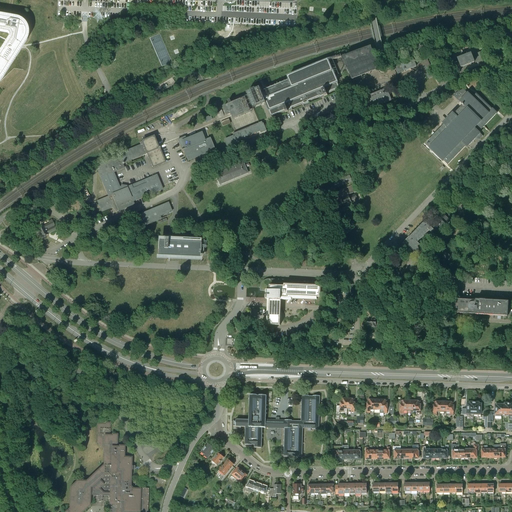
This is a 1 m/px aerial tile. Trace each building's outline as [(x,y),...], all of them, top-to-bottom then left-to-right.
[(0,86),(2,86),(25,46),(28,42),(29,40),(29,38),(30,33),(29,30),(28,28),(26,25),(24,23),(21,21),(20,20),(17,20),(0,17),(0,86)] [(172,62),(159,34),(149,38),(162,66),(172,62)] [(345,57),(342,58),(341,58),(342,61),(344,60),(348,68),(349,70),(376,60),(374,57),(371,48),(346,58),(345,57)] [(471,54),(458,60),(459,61),(450,64),(455,76),(484,64),(480,53),(472,56),(471,54)] [(424,67),(429,79),(434,76),(427,58),(421,61),(420,57),(414,60),(413,59),(401,64),(401,65),(395,67),(398,74),(404,72),(417,67),(416,66),(422,64),(424,67)] [(230,101),(228,102),(229,103),(226,104),(227,106),(223,107),(227,115),(252,105),(253,107),(253,109),(254,109),(266,104),(265,105),(266,107),(267,107),(267,108),(267,110),(268,110),(269,111),(271,116),(285,110),(286,112),(288,111),(292,109),(292,108),(303,103),(303,105),(309,103),(308,101),(320,96),(320,97),(324,96),(325,96),(327,95),(326,93),(339,88),(337,83),(338,83),(334,74),(329,60),(306,70),(288,77),(289,80),(285,82),(281,84),(281,83),(280,83),(281,84),(276,86),(275,86),(271,88),(271,87),(271,88),(267,89),(267,90),(262,92),(260,88),(247,94),(247,95),(231,101),(230,101)] [(362,99),(363,102),(361,103),(364,111),(391,100),(387,92),(385,93),(384,90),(362,99)] [(454,96),(454,97),(460,102),(463,105),(462,106),(463,106),(454,115),(453,113),(442,125),(443,127),(426,145),(429,148),(429,149),(443,161),(444,161),(448,165),(466,146),(467,147),(476,138),(479,139),(482,136),(478,132),(497,113),(493,109),(492,110),(476,95),(473,98),(468,94),(464,90),(456,94),(454,96)] [(258,124),(256,125),(233,134),(234,136),(225,140),(227,146),(240,141),(241,142),(242,141),(241,141),(248,138),(248,136),(261,131),(261,133),(266,131),(263,124),(262,122),(258,124)] [(181,139),(179,140),(182,150),(183,150),(188,161),(215,150),(210,138),(205,141),(201,133),(182,141),(181,139)] [(163,190),(161,186),(157,175),(127,187),(127,186),(121,186),(121,187),(120,188),(113,173),(124,168),(123,165),(124,164),(124,163),(126,162),(127,165),(132,163),(131,160),(147,154),(153,167),(165,162),(160,148),(159,148),(158,147),(158,146),(154,136),(141,141),(142,142),(140,143),(140,145),(101,161),(102,164),(98,165),(99,170),(98,171),(108,196),(97,201),(99,207),(100,207),(102,211),(113,207),(116,212),(119,211),(134,205),(133,202),(163,190)] [(231,168),(216,174),(220,185),(248,173),(244,163),(239,164),(238,162),(230,166),(231,168)] [(329,191),(352,181),(350,175),(327,185),(329,191)] [(335,193),(331,195),(333,197),(332,197),(333,200),(341,197),(345,208),(338,211),(339,214),(354,208),(351,202),(357,199),(354,192),(357,191),(354,185),(335,193)] [(168,203),(137,216),(142,227),(161,219),(160,216),(172,211),(168,203)] [(410,250),(409,251),(408,252),(411,256),(414,252),(414,253),(415,253),(416,253),(417,253),(418,253),(419,252),(419,251),(419,250),(419,249),(418,248),(421,245),(434,231),(437,234),(445,225),(446,225),(450,221),(443,213),(438,218),(440,220),(435,225),(428,218),(422,224),(423,225),(410,238),(409,237),(403,244),(410,250)] [(45,236),(48,234),(49,234),(48,233),(56,230),(54,225),(52,219),(48,221),(49,223),(44,226),(37,229),(37,230),(36,231),(37,233),(39,233),(41,238),(42,237),(42,238),(45,237),(45,236)] [(157,257),(166,257),(203,258),(204,241),(174,239),(174,240),(157,239),(157,251),(158,251),(157,257)] [(452,256),(444,252),(442,258),(450,261),(452,256)] [(265,280),(264,280),(264,281),(263,281),(263,282),(262,282),(262,283),(261,283),(261,284),(261,285),(260,285),(260,286),(260,287),(260,288),(260,291),(266,291),(266,298),(266,299),(268,299),(267,306),(267,321),(268,321),(268,322),(269,322),(269,323),(269,324),(270,324),(270,325),(271,325),(272,325),(280,325),(281,306),(281,300),(291,300),(292,299),(317,299),(317,298),(318,298),(319,297),(320,297),(320,296),(320,295),(321,286),(285,285),(285,280),(269,279),(268,279),(267,280),(266,280),(265,280)] [(508,302),(491,301),(486,301),(480,300),(476,300),(476,301),(456,300),(455,313),(475,314),(475,315),(508,316),(508,302)] [(368,324),(368,326),(371,326),(371,327),(379,327),(379,325),(381,325),(381,316),(375,316),(372,318),(371,320),(368,319),(368,321),(367,321),(367,324),(368,324)] [(312,429),(319,429),(320,396),(313,396),(309,396),(302,395),(301,421),(292,421),(292,420),(285,420),(285,421),(280,421),(280,418),(276,417),(276,421),(266,420),(267,396),(259,395),(259,396),(257,396),(257,395),(250,395),(249,420),(236,420),(236,427),(246,427),(245,445),(252,445),(255,445),(255,448),(262,448),(262,427),(285,428),(284,457),(291,457),(291,456),(295,456),(295,457),(302,457),(303,428),(312,429)] [(147,511),(148,489),(131,488),(132,457),(125,457),(125,446),(119,445),(119,446),(117,446),(118,434),(112,434),(112,435),(110,435),(111,422),(105,422),(105,423),(97,423),(97,442),(104,450),(103,465),(86,481),(77,481),(70,487),(69,508),(65,511),(82,511),(90,505),(91,495),(98,495),(98,499),(102,500),(102,495),(110,496),(109,511),(147,511)] [(215,449),(210,446),(210,445),(209,444),(208,444),(206,447),(206,446),(202,450),(203,451),(202,452),(205,454),(204,456),(208,459),(215,449)] [(224,457),(222,456),(222,455),(222,454),(221,453),(220,453),(219,454),(218,453),(212,461),(213,461),(213,462),(212,462),(212,463),(213,463),(213,464),(214,464),(215,464),(215,463),(218,465),(224,457)] [(229,460),(220,471),(225,475),(234,464),(231,462),(231,461),(230,461),(229,461),(229,460)] [(236,480),(243,471),(241,469),(240,469),(238,468),(231,476),(236,480)] [(245,473),(243,471),(236,480),(241,483),(247,475),(245,474),(245,473)] [(253,489),(256,482),(250,480),(246,487),(253,489)] [(256,482),(253,489),(252,492),(258,494),(259,492),(262,485),(256,482)] [(301,484),(293,485),(293,496),(298,496),(298,495),(300,495),(301,494),(301,491),(303,491),(303,487),(301,486),(301,484)] [(338,494),(344,493),(344,484),(338,484),(338,485),(336,485),(336,495),(338,495),(338,494)] [(262,485),(259,492),(266,494),(265,496),(269,497),(270,491),(267,490),(268,487),(262,485)] [(270,499),(270,497),(277,497),(277,494),(282,494),(281,485),(274,485),(274,490),(270,491),(269,497),(268,502),(270,503),(271,499),(270,499)]
